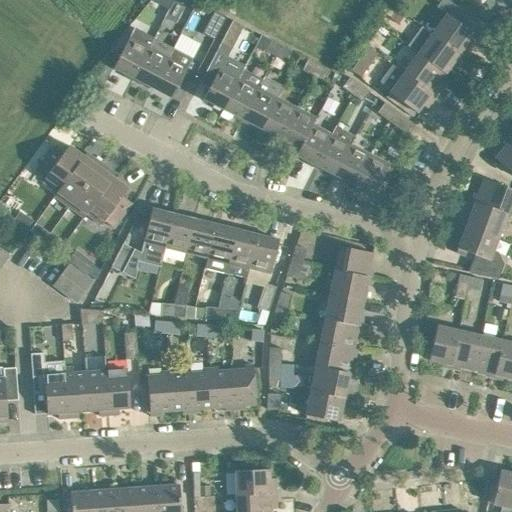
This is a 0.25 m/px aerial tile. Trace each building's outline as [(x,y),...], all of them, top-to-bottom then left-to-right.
[(173,0),(164,17),(175,23),(185,4),(186,0),(173,0)] [(459,23),(466,14),(447,0),(441,0),(436,7),(446,14),(431,34),(464,58),(473,46),(468,42),(474,34),(459,23)] [(476,14),(482,7),(473,0),(471,0),(466,6),(476,14)] [(476,14),(485,22),(492,15),(482,7),(476,14)] [(397,9),(390,18),(398,24),(404,15),(397,9)] [(202,34),(213,40),(225,16),(214,11),(202,34)] [(231,49),(243,26),(232,20),(220,43),(231,49)] [(153,38),(135,29),(133,33),(131,38),(129,37),(113,68),(133,78),(149,47),(153,38)] [(182,31),(175,47),(196,56),(203,41),(182,31)] [(455,70),(464,58),(431,34),(417,53),(445,73),(451,66),(455,70)] [(152,88),(168,57),(172,48),(163,44),(161,42),(153,38),(149,47),(133,78),(152,88)] [(272,55),(277,44),(269,39),(263,51),(272,55)] [(285,62),(291,51),(277,44),(272,55),(285,62)] [(172,98),(188,67),(192,59),(173,48),(168,57),(152,88),(172,98)] [(216,51),(200,82),(209,87),(203,98),(223,109),(239,78),(243,69),(245,66),(216,51)] [(440,81),(445,73),(417,53),(403,73),(436,96),(445,84),(440,81)] [(312,76),(318,65),(307,59),(301,71),(312,76)] [(361,78),(368,68),(357,61),(355,65),(350,71),(361,78)] [(318,65),(312,76),(323,82),(329,70),(318,65)] [(427,108),(436,96),(403,73),(389,93),(417,113),(422,105),(427,108)] [(256,87),(241,118),(260,128),(275,97),(281,85),(262,75),(256,87)] [(353,92),(359,84),(350,77),(342,87),(352,94),(353,92)] [(241,118),(256,87),(239,78),(223,109),(241,118)] [(353,92),(352,94),(362,102),(369,91),(359,84),(353,92)] [(279,138),(294,107),(275,97),(260,128),(279,138)] [(392,124),(400,114),(384,102),(377,112),(392,124)] [(298,148),(313,116),(294,107),(279,138),(298,148)] [(408,135),(415,125),(400,114),(392,124),(408,135)] [(315,165),(331,134),(312,124),(315,117),(313,116),(298,148),(299,148),(295,155),(315,165)] [(334,175),(350,144),(355,136),(335,126),(331,134),(315,165),(334,175)] [(511,172),(511,139),(495,158),(511,172)] [(353,185),(369,154),(350,144),(334,175),(353,185)] [(69,207),(101,163),(93,157),(91,161),(69,145),(63,153),(53,146),(34,171),(45,178),(42,182),(56,192),(54,196),(69,207)] [(369,154),(353,185),(373,195),(389,164),(369,154)] [(101,163),(69,207),(84,218),(86,214),(101,225),(104,221),(113,228),(132,203),(122,196),(128,188),(106,172),(109,168),(101,163)] [(511,216),(511,189),(483,179),(474,202),(507,214),(511,216)] [(511,216),(507,214),(474,202),(466,225),(498,237),(506,215),(511,217),(511,216)] [(143,242),(138,262),(160,267),(165,248),(173,214),(152,208),(143,242)] [(32,221),(19,211),(14,218),(27,228),(32,221)] [(186,253),(194,219),(173,214),(165,248),(186,253)] [(207,258),(215,224),(194,219),(186,253),(207,258)] [(207,258),(204,268),(225,274),(236,229),(215,224),(207,258)] [(497,253),(493,251),(498,237),(466,225),(456,253),(465,256),(466,252),(476,255),(470,271),(497,277),(502,264),(497,253)] [(43,242),(49,234),(42,229),(36,237),(43,242)] [(236,229),(225,274),(246,279),(249,269),(257,234),(236,229)] [(257,234),(249,269),(270,274),(278,240),(257,234)] [(59,251),(65,243),(58,238),(53,247),(59,251)] [(123,244),(111,267),(121,272),(133,249),(123,244)] [(290,261),(301,264),(306,249),(295,245),(290,261)] [(334,270),(367,277),(372,253),(339,246),(334,270)] [(0,266),(8,255),(0,249),(0,266)] [(68,260),(87,274),(94,264),(75,250),(68,260)] [(296,279),(301,264),(290,261),(285,276),(296,279)] [(64,295),(80,274),(68,265),(52,286),(64,295)] [(363,301),(367,277),(334,270),(329,294),(363,301)] [(80,274),(64,295),(76,303),(91,282),(80,274)] [(466,300),(468,289),(470,277),(458,274),(453,298),(466,300)] [(470,277),(468,289),(479,291),(482,279),(470,277)] [(268,312),(276,286),(264,282),(256,308),(268,312)] [(511,297),(511,291),(511,286),(502,284),(499,295),(511,297)] [(277,305),(289,309),(293,295),(282,291),(277,305)] [(358,325),(363,301),(329,294),(324,318),(358,325)] [(173,315),(174,303),(161,302),(160,314),(173,315)] [(173,315),(185,316),(186,304),(174,303),(173,315)] [(284,325),(289,309),(277,305),(272,321),(284,325)] [(216,320),(217,307),(205,306),(204,318),(216,320)] [(217,307),(216,320),(237,322),(239,309),(229,308),(217,307)] [(499,308),(497,318),(504,320),(507,310),(499,308)] [(80,309),(81,324),(102,322),(101,310),(80,309)] [(133,313),(134,326),(149,326),(149,320),(148,315),(148,314),(133,313)] [(353,349),(358,325),(324,318),(320,343),(353,349)] [(166,331),(167,321),(155,320),(154,330),(166,331)] [(178,332),(179,322),(167,321),(166,331),(178,332)] [(209,334),(210,324),(198,323),(198,333),(209,334)] [(71,324),(61,325),(62,340),(72,340),(71,324)] [(220,335),(221,324),(210,324),(209,334),(220,335)] [(451,365),(458,331),(436,326),(429,360),(451,365)] [(250,341),(262,342),(264,330),(251,328),(250,341)] [(125,357),(137,356),(136,330),(123,331),(125,357)] [(472,370),(480,335),(458,331),(451,365),(472,370)] [(494,374),(502,340),(480,335),(472,370),(494,374)] [(511,378),(511,342),(502,340),(494,374),(511,378)] [(348,373),(353,349),(320,343),(315,367),(348,373)] [(280,363),(281,348),(270,347),(269,363),(280,363)] [(43,352),(30,353),(33,397),(35,397),(34,394),(45,393),(47,414),(57,413),(58,419),(67,418),(65,383),(65,372),(45,373),(44,362),(43,352)] [(234,406),(255,404),(252,363),(244,364),(245,367),(231,368),(234,406)] [(280,380),(280,363),(269,363),(268,379),(280,380)] [(3,369),(1,367),(0,366),(0,422),(8,422),(6,400),(17,400),(15,368),(10,368),(3,369)] [(72,366),(64,367),(65,371),(65,372),(65,383),(67,418),(78,417),(78,411),(88,411),(85,370),(72,371),(72,366)] [(192,409),(213,407),(210,366),(202,367),(203,370),(189,371),(192,409)] [(234,406),(231,368),(218,369),(218,366),(210,366),(213,407),(234,406)] [(118,409),(129,408),(126,367),(106,369),(109,415),(119,414),(118,409)] [(343,398),(348,373),(315,367),(310,391),(343,398)] [(99,416),(109,415),(106,369),(85,370),(88,411),(98,410),(99,416)] [(192,409),(189,371),(176,372),(176,369),(168,370),(171,411),(192,409)] [(149,412),(171,411),(168,370),(162,370),(162,373),(147,375),(149,412)] [(339,422),(343,398),(310,391),(305,415),(339,422)] [(278,410),(279,394),(268,393),(267,409),(278,410)] [(235,493),(276,491),(276,478),(269,478),(270,469),(235,468),(235,488),(235,493)] [(511,511),(511,473),(500,470),(492,504),(501,506),(499,511),(511,511)] [(157,486),(158,511),(180,511),(179,485),(157,486)] [(136,511),(158,511),(157,486),(135,488),(136,511)] [(209,486),(200,486),(200,495),(209,495),(209,486)] [(115,511),(136,511),(135,488),(113,489),(115,511)] [(93,511),(115,511),(113,489),(92,491),(93,511)] [(71,511),(93,511),(92,491),(70,492),(71,511)] [(236,511),(270,511),(271,508),(277,508),(276,491),(235,493),(236,511)] [(0,511),(8,511),(8,504),(0,503),(0,511)]
